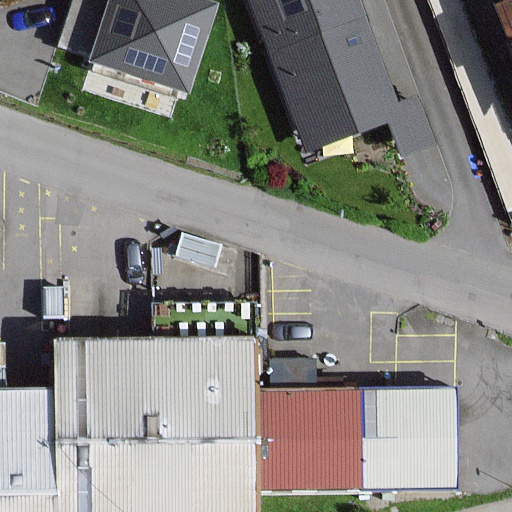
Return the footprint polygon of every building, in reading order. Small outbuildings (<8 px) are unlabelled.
[(210,6),(191,0),(107,0),(88,62),(183,92),(210,6)] [(254,0),(311,145),(399,111),(381,66),(355,0),(254,0)] [(511,0),(508,0),(500,3),(511,32),(511,0)] [(66,342),(67,392),(67,511),(262,511),(262,481),(262,447),(262,419),(262,389),(262,341),(184,342),(66,342)] [(458,480),(457,388),(262,389),(262,419),(262,447),(262,481),(458,480)] [(0,511),(67,511),(67,392),(24,393),(0,392),(0,511)]
